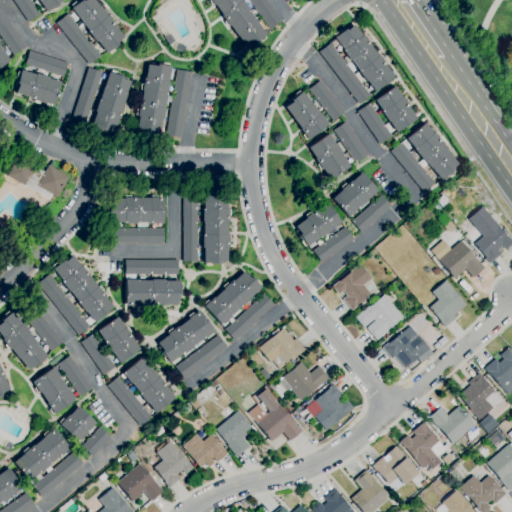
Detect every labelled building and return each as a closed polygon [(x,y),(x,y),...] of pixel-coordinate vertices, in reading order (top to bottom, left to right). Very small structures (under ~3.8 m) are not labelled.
[(27,23),(11,0),(28,0),(39,15),(27,23)] [(46,13),(37,0),(61,0),(62,2),(46,13)] [(109,54),(108,52),(106,53),(96,41),(95,42),(87,32),(88,32),(80,21),(71,9),(73,7),(71,5),(75,2),(77,3),(82,0),(83,1),(84,0),(93,0),(98,6),(99,6),(107,16),(108,15),(116,26),(115,26),(123,37),(119,41),(121,43),(113,49),(113,50),(109,54)] [(246,51),(208,0),(239,0),(240,1),(242,0),(249,11),(248,12),(265,35),(257,41),(257,43),(246,51)] [(269,30),(246,0),(265,0),(281,21),(269,30)] [(5,44),(1,39),(0,37),(0,11),(25,48),(13,56),(5,44)] [(88,65),(55,23),(67,14),(100,56),(88,65)] [(333,48),(330,44),(335,40),(333,38),(335,36),(333,34),(337,31),(339,33),(344,29),(346,31),(353,25),(361,36),(362,35),(370,45),(369,46),(377,56),(378,56),(386,66),(385,66),(393,77),(374,92),(366,82),(365,82),(357,72),(358,71),(350,61),(341,51),(343,50),(338,44),(333,48)] [(168,45),(163,38),(169,34),(174,41),(168,45)] [(0,39),(1,39),(5,44),(0,46),(0,48),(9,61),(2,66),(2,67),(0,68),(0,39)] [(330,44),(333,48),(370,95),(358,104),(317,52),(329,43),(330,44)] [(183,53),(174,51),(176,44),(185,47),(183,53)] [(62,77),(24,64),(29,51),(67,64),(62,77)] [(158,135),(136,131),(138,117),(136,117),(139,103),(140,103),(142,92),(141,92),(143,78),(144,78),(146,65),(155,66),(156,64),(162,65),(163,63),(168,64),(168,66),(170,67),(167,82),(168,82),(166,94),(163,108),(164,108),(162,121),(161,121),(158,135)] [(85,123),(71,119),(87,68),(101,73),(85,123)] [(53,106),(40,102),(39,103),(27,99),(28,98),(15,94),(16,90),(14,89),(17,78),(16,77),(17,72),(19,73),(20,70),(35,75),(35,74),(48,78),(48,79),(60,83),(53,106)] [(114,130),(92,123),(95,113),(94,112),(98,99),(99,100),(103,87),(108,73),(110,73),(111,70),(117,72),(116,75),(121,77),(120,79),(129,82),(125,95),(126,95),(122,107),(123,107),(122,108),(124,109),(123,114),(120,113),(119,119),(117,119),(114,130)] [(179,138),(165,135),(176,70),(190,72),(179,138)] [(332,123),(307,89),(319,80),(344,114),(332,123)] [(395,133),(373,101),(393,87),(401,98),(401,97),(402,98),(404,97),(407,102),(406,103),(409,107),(408,108),(416,119),(395,133)] [(307,140),(306,139),(305,140),(301,136),(302,135),(299,131),(300,130),(292,119),(283,108),(287,105),(286,103),(295,96),(294,94),(298,91),(299,93),(301,92),(311,104),(319,114),(328,125),(307,140)] [(379,145),(356,112),(368,103),(391,137),(379,145)] [(354,164),(331,130),(343,122),(366,156),(354,164)] [(440,181),(422,159),(421,160),(413,150),(414,149),(405,139),(424,123),(432,134),(433,133),(442,142),(440,143),(457,164),(453,168),(455,170),(448,175),(447,175),(440,181)] [(329,181),(322,170),(321,171),(320,170),(319,170),(316,166),(317,165),(314,159),(307,148),(327,135),(334,146),(335,145),(343,156),(342,156),(349,167),(329,181)] [(423,193),(389,152),(400,142),(434,183),(423,193)] [(46,198),(23,186),(24,186),(6,176),(15,159),(31,167),(31,166),(44,172),(47,166),(67,176),(56,197),(49,193),(46,198)] [(347,217),(331,199),(341,190),(341,189),(340,188),(344,184),(345,185),(350,181),(351,181),(361,173),(377,191),(367,200),(367,201),(358,209),(357,208),(347,217)] [(211,266),(205,266),(205,263),(203,263),(203,248),(201,248),(201,235),(203,235),(203,221),(201,221),(201,208),(203,208),(203,195),(226,195),(226,209),(227,209),(227,210),(229,210),(229,216),(227,216),(227,222),(226,222),(226,235),(227,235),(227,236),(229,236),(229,242),(227,242),(227,248),(226,248),(226,262),(222,262),(222,264),(211,264),(211,266)] [(162,224),(149,224),(149,223),(135,223),(135,224),(123,224),(123,223),(109,223),(110,198),(125,198),(125,196),(130,196),(130,198),(137,198),(149,198),(163,198),(162,224)] [(360,233),(351,222),(381,196),(390,206),(360,233)] [(196,262),(182,262),(182,197),(196,197),(196,262)] [(306,247),(305,245),(303,247),(300,242),(301,241),(294,232),(296,230),(294,227),(305,219),(305,218),(306,217),(305,215),(309,212),(310,214),(316,210),(326,203),(340,223),(330,230),(330,231),(320,239),(319,238),(306,247)] [(489,264),(484,258),(485,257),(464,234),(488,213),(490,216),(494,212),(502,221),(497,226),(511,241),(511,243),(505,250),(501,246),(496,250),(500,254),(489,264)] [(320,263),(312,251),(344,227),(353,239),(320,263)] [(163,244),(109,244),(109,229),(162,229),(163,244)] [(453,279),(436,260),(436,261),(428,252),(442,239),(450,249),(460,241),(483,268),(472,278),(464,270),(453,279)] [(93,322),(85,312),(84,313),(76,303),(77,302),(69,292),(68,293),(60,282),(61,281),(52,269),(54,267),(52,266),(56,262),(57,263),(65,257),(67,260),(71,256),(80,267),(81,266),(81,267),(83,266),(86,270),(85,271),(89,276),(88,276),(96,287),(97,286),(98,287),(99,286),(102,291),(101,291),(105,296),(104,297),(112,307),(93,322)] [(177,275),(124,275),(124,261),(177,260),(177,275)] [(351,311),(341,300),(345,296),(341,292),(338,295),(331,287),(358,264),(370,278),(362,285),(370,294),(351,311)] [(221,325),(203,306),(212,297),(213,298),(223,289),(222,289),(223,288),(222,287),(226,283),(227,284),(232,280),(233,281),(243,271),(249,278),(250,277),(255,282),(256,280),(260,285),(259,286),(260,287),(248,298),(249,299),(240,308),(239,307),(229,317),(230,317),(221,325)] [(77,336),(36,284),(48,275),(89,327),(77,336)] [(156,308),(156,306),(125,306),(124,281),(138,280),(138,281),(150,281),(150,280),(164,280),(164,282),(179,281),(179,283),(181,283),(182,289),(179,290),(180,295),(177,295),(177,306),(161,306),(161,308),(156,308)] [(443,328),(427,308),(437,300),(430,292),(445,281),(465,305),(452,315),(455,318),(443,328)] [(233,341),(224,330),(263,294),(273,305),(233,341)] [(376,341),(365,328),(374,321),(372,320),(362,328),(354,317),(367,306),(368,307),(383,295),(402,318),(387,330),(387,331),(376,341)] [(50,351),(17,310),(29,301),(62,342),(50,351)] [(26,370),(10,349),(9,350),(1,340),(2,339),(0,336),(0,320),(5,316),(3,315),(8,311),(9,313),(11,312),(21,324),(22,323),(30,333),(29,334),(31,337),(46,357),(44,358),(46,360),(42,364),(40,362),(31,370),(30,368),(26,370)] [(169,363),(167,362),(165,363),(162,359),(163,358),(156,349),(159,347),(156,344),(167,335),(166,334),(168,333),(167,331),(171,329),(172,330),(177,326),(177,327),(188,319),(187,318),(188,318),(187,316),(192,313),(193,314),(198,311),(213,332),(203,339),(202,339),(192,347),(182,355),(181,354),(169,363)] [(119,364),(111,353),(110,353),(103,343),(104,342),(96,332),(117,317),(124,328),(125,327),(133,338),(131,339),(139,349),(119,364)] [(278,369),(271,361),(269,363),(257,348),(272,336),(270,334),(276,329),(278,332),(282,328),(292,341),(295,338),(304,350),(299,355),(298,354),(284,366),(283,365),(278,369)] [(403,370),(393,357),(390,360),(381,348),(401,332),(409,341),(416,335),(428,349),(403,370)] [(102,376),(79,343),(91,334),(114,367),(102,376)] [(183,379),(174,367),(217,336),(225,347),(183,379)] [(511,383),(509,380),(500,388),(483,369),(494,359),(498,363),(502,359),(499,355),(506,349),(511,355),(511,383)] [(79,397),(56,364),(68,356),(91,389),(79,397)] [(155,414),(147,404),(146,405),(137,394),(138,393),(130,384),(121,374),(141,357),(142,358),(143,357),(147,361),(145,362),(150,368),(149,368),(157,378),(158,377),(159,378),(160,377),(164,381),(163,382),(167,387),(166,388),(174,398),(155,414)] [(299,401),(290,390),(280,398),(273,390),(272,391),(267,386),(271,383),(273,385),(299,362),(309,374),(317,366),(327,378),(322,382),(324,385),(316,392),(313,389),(299,401)] [(0,367),(2,371),(1,371),(3,377),(2,377),(8,389),(4,392),(5,393),(0,395),(0,367)] [(53,415),(52,414),(51,415),(48,410),(49,409),(46,404),(47,404),(39,393),(38,393),(38,392),(36,393),(33,389),(34,388),(31,383),(52,368),(60,379),(59,379),(67,389),(75,399),(53,415)] [(478,420),(457,396),(469,386),(467,383),(478,373),(493,390),(493,391),(502,401),(492,410),(491,408),(478,420)] [(140,427),(106,386),(117,377),(151,417),(140,427)] [(324,431),(313,417),(315,415),(307,405),(332,385),(341,396),(337,399),(341,404),(345,400),(352,409),(324,431)] [(270,442),(247,413),(257,405),(265,415),(268,412),(264,407),(262,408),(259,405),(261,403),(256,397),(265,389),(300,432),(289,441),(282,433),(270,442)] [(194,410),(189,404),(194,399),(199,405),(194,410)] [(78,442),(58,425),(59,424),(58,423),(62,419),(64,421),(77,406),(94,423),(85,433),(86,433),(78,442)] [(451,445),(438,429),(438,430),(427,417),(439,407),(446,416),(458,406),(474,425),(451,445)] [(235,457),(226,446),(227,445),(214,430),(237,411),(251,427),(244,432),(246,434),(241,438),(248,447),(235,457)] [(484,429),(479,423),(488,415),(494,421),(484,429)] [(431,470),(426,464),(422,469),(398,442),(406,435),(410,439),(414,436),(411,432),(422,422),(438,441),(438,442),(445,450),(436,457),(440,462),(431,470)] [(158,436),(154,431),(160,426),(164,431),(158,436)] [(91,457),(80,448),(99,427),(110,437),(91,457)] [(27,483),(11,464),(22,454),(23,453),(22,452),(26,448),(27,449),(32,445),(33,446),(42,438),(42,437),(43,436),(42,435),(46,431),(47,433),(52,429),(69,449),(59,457),(58,457),(48,465),(49,466),(39,474),(38,473),(27,483)] [(199,468),(180,446),(195,434),(202,442),(210,435),(226,453),(216,462),(212,458),(209,460),(212,463),(207,467),(204,464),(199,468)] [(168,488),(163,482),(164,482),(152,468),(161,461),(155,453),(169,441),(192,468),(184,475),(181,471),(176,474),(179,479),(168,488)] [(9,452),(3,449),(7,442),(12,445),(9,452)] [(511,488),(508,492),(497,480),(498,479),(485,464),(507,444),(508,445),(510,443),(511,445),(511,488)] [(403,486),(400,482),(400,481),(396,477),(387,485),(371,466),(382,456),(383,457),(394,446),(418,473),(403,486)] [(132,463),(126,457),(132,452),(137,458),(132,463)] [(40,498),(31,487),(72,453),(81,464),(40,498)] [(446,465),(441,459),(447,454),(452,459),(446,465)] [(449,472),(447,470),(455,463),(457,465),(449,472)] [(131,502),(116,483),(139,464),(162,492),(150,502),(143,493),(131,502)] [(0,473),(7,468),(21,488),(10,496),(11,497),(1,504),(0,503),(0,473)] [(372,511),(360,511),(349,499),(361,489),(353,480),(365,470),(375,482),(374,482),(388,498),(372,511)] [(484,511),(478,511),(475,508),(476,508),(467,497),(466,498),(458,488),(472,475),(479,483),(488,475),(504,494),(493,504),(490,500),(486,504),(489,508),(484,511)] [(98,511),(103,508),(97,500),(111,488),(131,511),(98,511)] [(312,511),(310,509),(318,502),(321,506),(326,502),(322,498),(334,488),(339,494),(338,494),(350,508),(347,510),(348,511),(312,511)] [(434,511),(442,504),(440,503),(455,491),(472,511),(434,511)] [(22,511),(0,511),(25,493),(33,505),(22,511)]
